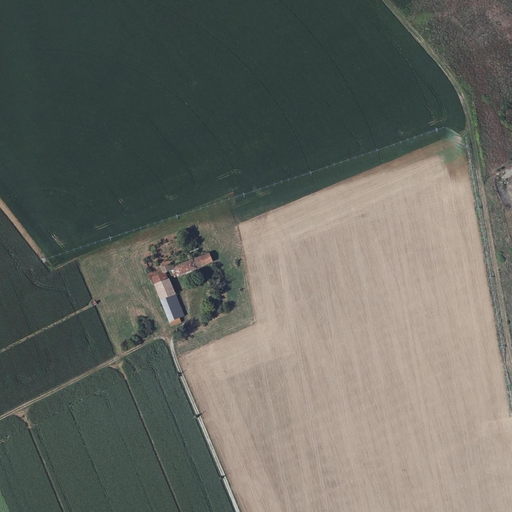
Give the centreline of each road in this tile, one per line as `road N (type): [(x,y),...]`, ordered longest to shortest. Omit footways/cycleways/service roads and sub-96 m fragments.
road 1 (track): [(238,511),(173,356),(187,319)]
road 2 (track): [(0,418),(153,338),(172,343)]
